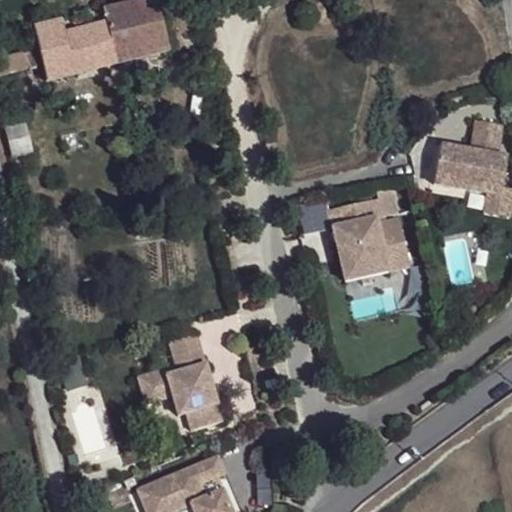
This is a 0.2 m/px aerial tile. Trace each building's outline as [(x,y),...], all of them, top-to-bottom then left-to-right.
[(156,0),(155,0),(103,12),(107,24),(115,65),(169,52),(156,0)] [(63,21),(34,27),(46,81),(115,65),(107,24),(65,33),(63,21)] [(0,76),(37,66),(33,50),(0,58),(0,76)] [(25,121),(0,127),(0,139),(4,159),(33,152),(25,121)] [(461,154),(431,150),(425,189),(479,197),(492,198),(493,190),(497,159),(488,158),(492,127),(465,124),(462,144),(473,146),(472,156),(461,154)] [(462,144),(461,154),(472,156),(473,146),(462,144)] [(392,216),(386,189),(370,193),(377,220),(392,216)] [(492,198),(479,197),(477,217),(500,220),(504,192),(493,190),(492,198)] [(322,214),(326,231),(360,224),(362,229),(371,227),(370,221),(376,220),(372,203),(322,214)] [(360,224),(326,231),(338,284),(404,269),(393,221),(371,227),(362,229),(360,224)] [(210,427),(189,338),(162,344),(167,369),(138,376),(145,403),(162,398),(167,419),(175,416),(180,434),(210,427)] [(220,475),(213,458),(134,492),(142,511),(173,511),(187,507),(189,511),(228,511),(220,492),(203,499),(197,484),(220,475)]
